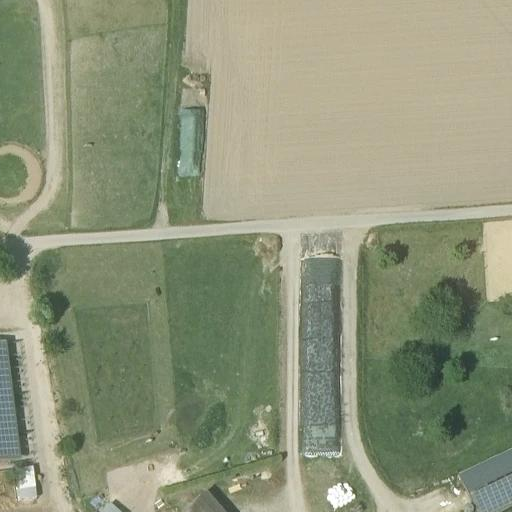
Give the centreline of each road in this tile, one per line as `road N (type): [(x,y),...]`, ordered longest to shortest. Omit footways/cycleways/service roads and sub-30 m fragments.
road 1 (track): [(0,258),(511,222)]
road 2 (track): [(153,243),(184,0)]
